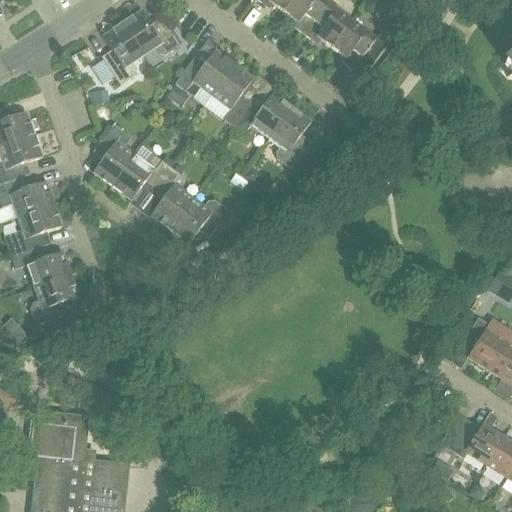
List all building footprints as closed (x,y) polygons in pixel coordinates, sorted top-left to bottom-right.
[(268,2),(283,13),(292,0),(255,0),(265,7),(268,2)] [(293,29),(303,36),(327,3),(323,0),(292,0),(283,13),(297,24),(293,29)] [(316,38),(331,49),(352,21),(327,3),(303,36),(313,43),(316,38)] [(161,18),(151,26),(142,12),(122,25),(143,57),(155,50),(158,55),(165,57),(180,47),(161,18)] [(375,39),(352,21),(331,49),(345,60),(341,64),(351,72),(364,55),(374,62),(389,43),(378,35),(375,39)] [(136,70),(132,65),(143,57),(122,25),(102,39),(111,52),(101,59),(120,87),(134,77),(136,70)] [(175,85),(193,99),(200,89),(211,97),(234,66),(215,52),(219,47),(208,39),(175,85)] [(511,53),(502,62),(511,73),(511,53)] [(253,101),(243,94),(253,81),(234,66),(211,97),(230,111),(223,121),(233,128),(253,101)] [(167,99),(177,105),(185,96),(175,88),(167,99)] [(89,94),(91,106),(109,103),(107,91),(89,94)] [(251,142),(258,132),(269,140),(292,110),(272,95),(262,108),(253,101),(233,128),(251,142)] [(0,109),(0,148),(34,136),(26,114),(10,120),(6,108),(0,109)] [(311,144),(301,137),(311,124),(292,110),(269,140),(280,148),(275,154),(277,161),(291,172),(311,144)] [(93,153),(103,161),(93,174),(112,188),(135,157),(124,150),(131,140),(113,126),(93,153)] [(31,176),(27,165),(42,159),(34,136),(0,148),(0,156),(2,162),(0,162),(0,186),(25,177),(25,178),(26,177),(26,178),(31,176)] [(141,189),(150,197),(171,170),(170,169),(174,164),(165,158),(161,163),(153,156),(146,166),(135,157),(112,188),(131,202),(141,189)] [(150,197),(160,204),(151,217),(170,231),(193,201),(174,187),(180,177),(184,171),(177,166),(173,172),(171,170),(150,197)] [(243,179),(253,186),(260,176),(250,168),(243,179)] [(0,199),(9,197),(17,218),(53,205),(46,183),(30,189),(26,178),(26,177),(25,178),(25,177),(0,186),(0,199)] [(189,245),(199,232),(209,240),(217,229),(229,212),(214,202),(207,203),(203,209),(193,201),(170,231),(189,245)] [(50,245),(46,234),(62,229),(53,205),(17,218),(22,231),(3,238),(11,260),(39,249),(43,248),(50,245)] [(15,271),(26,267),(34,288),(70,275),(62,253),(47,259),(43,248),(39,249),(11,260),(15,271)] [(68,316),(63,304),(79,299),(70,275),(34,288),(39,302),(32,304),(29,311),(35,327),(68,316)] [(505,304),(511,293),(511,280),(503,275),(490,295),(505,304)] [(463,351),(469,355),(466,359),(488,372),(511,333),(511,332),(492,320),(488,326),(477,320),(462,343),(462,347),(463,351)] [(500,396),(511,377),(511,333),(488,372),(500,381),(493,392),(500,396)] [(511,377),(500,396),(508,401),(511,394),(511,377)] [(489,414),(479,431),(464,454),(485,467),(503,438),(490,429),(496,419),(489,414)] [(122,511),(127,467),(92,463),(93,459),(87,453),(83,452),(87,420),(47,415),(46,425),(31,424),(28,458),(38,459),(31,511),(122,511)] [(450,453),(468,424),(458,417),(440,446),(450,453)] [(485,467),(489,470),(505,480),(511,468),(511,443),(503,438),(485,467)] [(485,467),(481,474),(485,476),(489,470),(485,467)] [(474,484),(468,496),(479,502),(483,496),(481,488),(474,484)] [(350,501),(350,511),(361,511),(364,510),(362,500),(350,501)]
